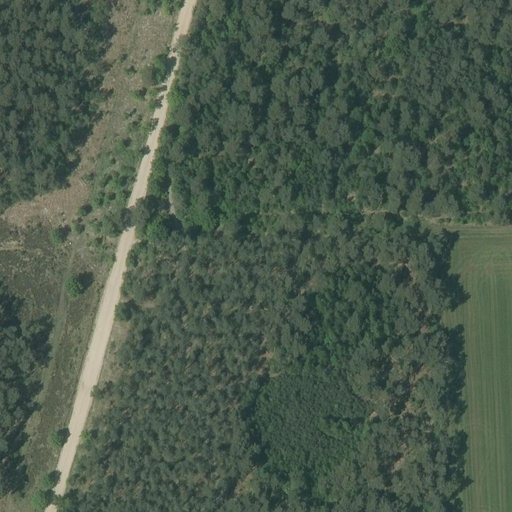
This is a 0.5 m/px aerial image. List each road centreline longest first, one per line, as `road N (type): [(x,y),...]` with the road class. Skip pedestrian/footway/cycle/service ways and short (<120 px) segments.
road 1 (track): [(511,229),(439,230),(386,246),(182,247)]
road 2 (track): [(127,243),(49,511)]
road 3 (track): [(136,205),(186,0)]
